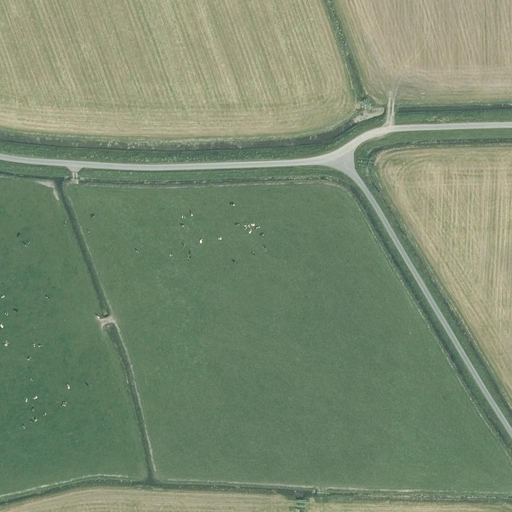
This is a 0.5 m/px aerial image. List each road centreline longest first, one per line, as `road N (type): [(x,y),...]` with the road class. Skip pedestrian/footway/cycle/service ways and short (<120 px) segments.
road 1 (unclassified): [(0,157),(116,167),(340,157)]
road 2 (unclassified): [(511,434),(340,157)]
